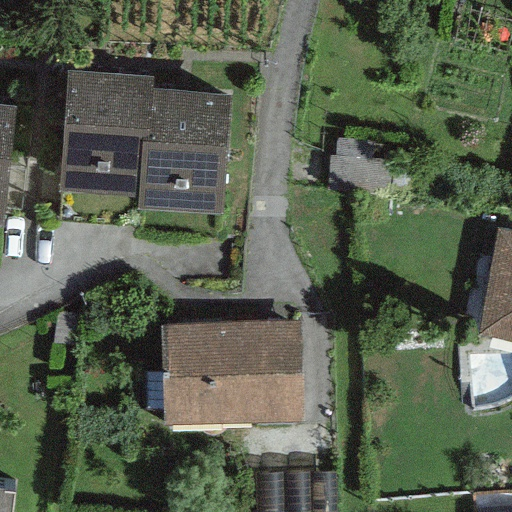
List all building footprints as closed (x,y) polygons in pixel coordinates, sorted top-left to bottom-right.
[(145,80),(152,80),(153,67),(68,61),(58,178),(137,184),(145,80)] [(152,80),(145,80),(137,184),(137,195),(221,202),(230,86),(152,80)] [(13,94),(0,92),(0,210),(5,210),(13,94)] [(511,225),(496,223),(477,328),(511,333),(511,225)] [(299,313),(159,319),(163,415),(303,409),(299,313)] [(0,511),(10,511),(15,476),(0,474),(0,511)]
